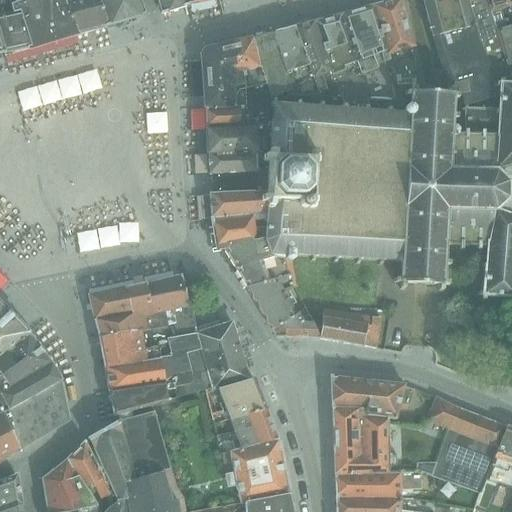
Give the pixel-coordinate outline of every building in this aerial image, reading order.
[(0,0),(0,41),(4,54),(28,48),(17,7),(11,9),(9,4),(6,5),(4,0),(0,0)] [(4,0),(6,5),(9,4),(11,9),(17,7),(28,48),(29,48),(29,49),(76,35),(60,0),(4,0)] [(60,0),(76,35),(108,26),(97,0),(60,0)] [(143,16),(137,0),(97,0),(108,26),(143,16)] [(187,6),(185,0),(156,0),(161,14),(187,6)] [(371,8),(384,53),(385,55),(387,62),(381,64),(389,95),(406,96),(410,96),(410,90),(415,91),(416,86),(415,86),(414,48),(410,36),(400,2),(400,0),(371,8)] [(485,50),(466,0),(422,0),(432,35),(439,60),(448,88),(447,94),(450,94),(451,97),(462,98),(461,105),(469,108),(488,102),(496,100),(492,85),(488,68),(485,50)] [(497,33),(486,0),(466,0),(485,50),(488,68),(505,63),(502,50),(497,33)] [(511,21),(506,0),(486,0),(497,33),(502,50),(505,63),(508,70),(511,69),(511,21)] [(384,53),(371,8),(341,16),(357,74),(372,70),(368,56),(384,53)] [(357,74),(341,16),(312,23),(332,92),(331,92),(335,108),(334,112),(358,114),(344,74),(338,70),(338,68),(347,66),(348,69),(351,68),(353,75),(357,74)] [(332,92),(312,23),(294,29),(305,67),(303,68),(305,73),(315,70),(323,94),(331,92),(332,92)] [(305,67),(294,29),(273,34),(285,72),(303,68),(305,67)] [(285,72),(273,34),(252,40),(269,99),(280,96),(282,104),(282,108),(314,111),(314,106),(308,83),(286,88),(282,73),(285,72)] [(269,99),(252,40),(210,50),(211,52),(209,52),(204,59),(204,61),(202,61),(205,110),(267,106),(267,104),(267,100),(269,99)] [(499,85),(492,85),(496,100),(488,102),(487,111),(483,110),(483,114),(468,112),(469,108),(461,105),(462,98),(451,97),(450,94),(447,94),(436,94),(435,95),(435,96),(428,95),(427,93),(415,93),(415,91),(410,90),(410,96),(406,96),(406,104),(412,105),(412,110),(405,109),(404,118),(363,114),(363,110),(358,110),(358,114),(334,112),(335,108),(330,107),(329,112),(314,111),(282,108),(273,107),(273,105),(267,104),(267,106),(268,128),(269,138),(265,138),(265,141),(268,141),(268,159),(261,159),(261,164),(267,165),(267,172),(267,188),(258,188),(258,194),(259,214),(259,237),(260,243),(261,252),(284,254),(284,256),(286,256),(286,259),(294,259),(294,256),(311,257),(311,262),(314,262),(314,257),(334,258),(333,263),(336,263),(336,258),(356,260),(356,264),(359,264),(359,260),(379,261),(378,265),(379,265),(381,266),(381,261),(401,262),(400,279),(393,279),(393,283),(400,284),(400,290),(404,290),(404,284),(416,284),(417,284),(418,283),(424,283),(425,285),(426,285),(438,286),(437,292),(442,292),(442,286),(449,286),(449,282),(442,281),(443,266),(449,266),(450,262),(443,262),(444,246),(459,246),(458,251),(461,251),(461,247),(476,247),(476,251),(479,251),(479,247),(487,247),(485,264),(484,264),(484,265),(483,265),(483,266),(481,265),(481,269),(483,269),(481,293),(476,292),(475,296),(481,296),(481,302),(484,302),(485,297),(510,299),(509,306),(511,306),(511,85),(504,86),(504,81),(500,81),(499,85)] [(45,82),(26,89),(33,107),(51,100),(45,82)] [(268,128),(267,106),(205,110),(206,131),(255,129),(255,128),(268,128)] [(156,130),(175,128),(173,108),(155,110),(156,130)] [(256,152),(255,129),(206,131),(207,155),(208,155),(255,153),(256,152)] [(256,173),(255,153),(208,155),(208,175),(256,173)] [(177,172),(176,155),(158,155),(158,172),(177,172)] [(209,196),(212,220),(251,216),(251,214),(259,214),(258,194),(238,195),(229,195),(229,194),(210,196),(209,196)] [(0,234),(5,239),(16,226),(0,211),(0,234)] [(254,238),(251,216),(212,220),(217,251),(223,250),(260,243),(259,237),(254,238)] [(261,252),(260,243),(223,250),(224,252),(225,258),(227,257),(228,263),(231,263),(231,269),(234,268),(237,273),(238,278),(246,289),(249,293),(291,278),(290,274),(288,275),(284,260),(284,256),(284,254),(261,252)] [(180,277),(179,277),(130,289),(122,291),(89,297),(97,330),(99,339),(139,333),(164,329),(167,342),(177,340),(169,310),(189,306),(182,283),(184,283),(182,278),(180,279),(180,277)] [(294,289),(291,278),(249,293),(269,326),(291,316),(287,309),(296,304),(289,292),(294,289)] [(5,311),(5,312),(0,306),(0,348),(24,330),(16,323),(14,321),(15,320),(5,311)] [(190,306),(189,306),(169,310),(177,340),(197,334),(190,306)] [(323,310),(322,318),(318,339),(343,344),(376,350),(378,334),(379,328),(380,319),(323,310)] [(297,313),(291,316),(269,326),(276,338),(318,339),(312,323),(303,323),(297,313)] [(197,334),(207,372),(210,381),(212,391),(217,390),(217,391),(249,381),(232,323),(197,334)] [(171,358),(167,342),(164,329),(139,333),(99,339),(105,368),(171,358)] [(0,391),(50,363),(27,334),(24,330),(0,348),(0,391)] [(105,370),(106,374),(106,375),(109,393),(165,384),(170,380),(191,375),(207,372),(197,334),(177,340),(167,342),(171,358),(105,368),(105,370)] [(0,414),(59,383),(60,382),(50,363),(0,391),(0,414)] [(170,380),(165,384),(109,393),(114,417),(117,416),(131,413),(169,404),(165,391),(193,385),(191,375),(170,380)] [(331,378),(332,409),(382,417),(406,421),(406,416),(399,415),(403,386),(363,382),(331,378)] [(254,380),(249,381),(217,391),(226,412),(212,415),(214,425),(230,421),(265,411),(254,380)] [(68,423),(59,383),(0,414),(0,462),(66,423),(67,424),(68,423)] [(456,409),(435,400),(426,423),(448,431),(456,409)] [(382,417),(332,409),(335,477),(390,472),(389,451),(383,451),(382,417)] [(430,473),(473,493),(496,450),(506,428),(456,409),(448,431),(449,432),(430,473)] [(276,442),(265,411),(230,421),(235,434),(216,437),(218,444),(228,442),(229,443),(232,442),(234,450),(276,442)] [(117,416),(119,423),(88,440),(115,495),(98,511),(179,511),(178,501),(172,502),(163,472),(170,470),(154,414),(133,419),(131,413),(117,416)] [(511,430),(506,428),(496,450),(473,493),(469,511),(485,511),(491,499),(493,500),(500,482),(499,481),(502,473),(499,472),(501,467),(511,471),(511,430)] [(287,495),(276,442),(234,450),(232,442),(229,443),(228,442),(218,444),(226,489),(236,487),(240,504),(287,495)] [(101,477),(85,443),(67,461),(84,488),(101,477)] [(84,488),(67,461),(44,479),(43,483),(47,511),(80,511),(97,509),(84,488)] [(390,472),(335,477),(335,492),(335,495),(336,499),(399,499),(399,491),(421,490),(420,473),(399,474),(399,472),(397,472),(390,472)] [(16,476),(0,482),(0,511),(3,511),(15,508),(21,506),(16,476)] [(290,511),(287,495),(240,504),(207,510),(197,511),(290,511)] [(407,511),(400,511),(399,499),(336,499),(336,511),(407,511)]
